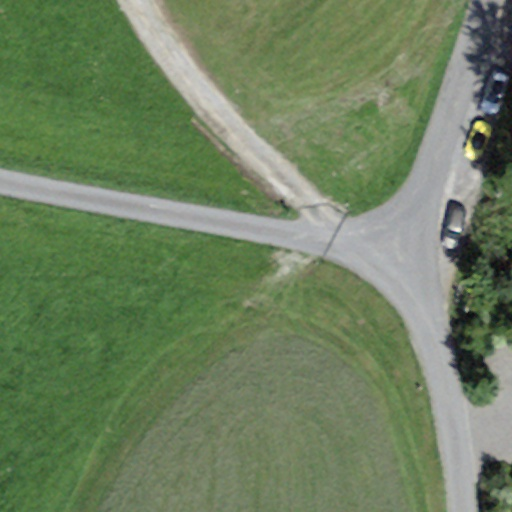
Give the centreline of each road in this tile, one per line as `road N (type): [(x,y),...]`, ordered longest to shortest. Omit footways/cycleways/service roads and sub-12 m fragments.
road 1 (residential): [(464,511),(422,260),(421,206),(482,0)]
road 2 (track): [(422,260),(0,185)]
road 3 (track): [(133,0),(335,243)]
